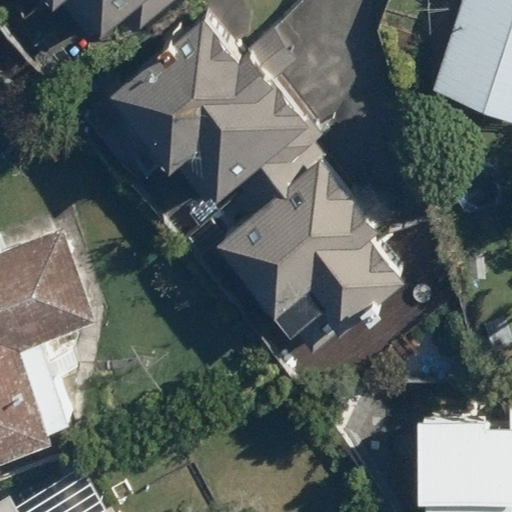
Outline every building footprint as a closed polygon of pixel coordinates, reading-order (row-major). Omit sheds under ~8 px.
[(118,0),(130,13),(140,4),(152,18),(172,0),(118,0)] [(223,0),(203,0),(131,69),(199,140),(207,132),(244,172),(328,92),(301,63),(318,46),(285,11),(258,36),(223,0)] [(511,0),(477,0),(454,78),(511,95),(511,0)] [(417,208),(326,111),(289,147),(307,166),(240,229),(317,311),(343,287),(369,314),(431,256),(401,224),(417,208)] [(106,305),(70,211),(0,237),(0,447),(73,419),(39,331),(106,305)] [(511,511),(511,391),(444,391),(444,462),(461,462),(461,488),(460,511),(511,511)] [(103,511),(55,433),(0,466),(0,511),(103,511)]
